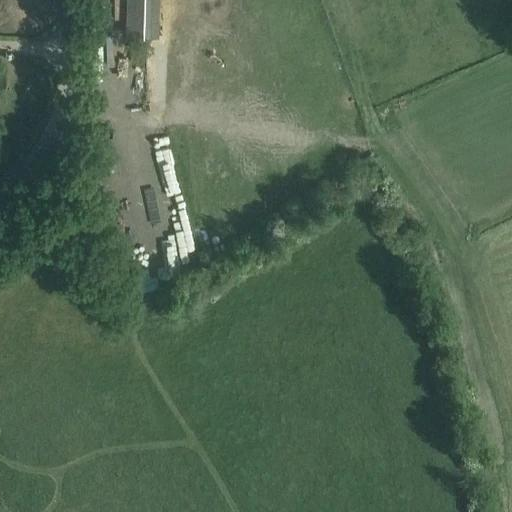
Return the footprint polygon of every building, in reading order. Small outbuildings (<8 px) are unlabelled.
[(126,0),(125,35),(146,35),(146,0),(126,0)] [(267,25),(266,10),(236,11),(237,26),(267,25)] [(194,91),(193,101),(208,103),(210,94),(194,91)] [(103,164),(115,161),(110,136),(98,138),(103,164)] [(128,232),(131,290),(157,289),(154,230),(128,232)]
